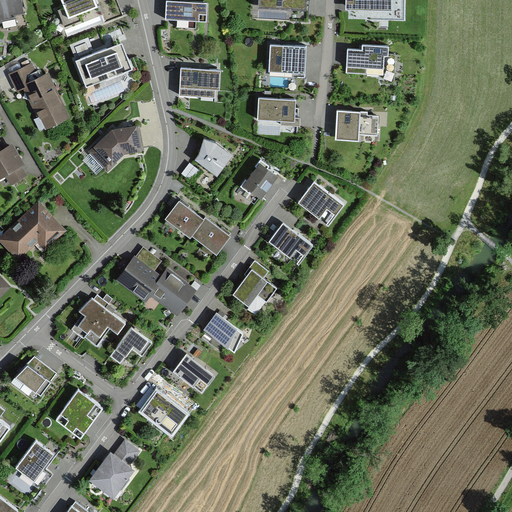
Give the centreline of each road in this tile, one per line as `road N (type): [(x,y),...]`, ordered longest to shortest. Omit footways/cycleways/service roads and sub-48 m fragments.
road 1 (residential): [(143,0),(174,136),(163,193),(35,333)]
road 2 (residential): [(285,193),(125,405)]
road 3 (residential): [(330,0),(318,134)]
road 4 (residential): [(125,405),(47,511)]
